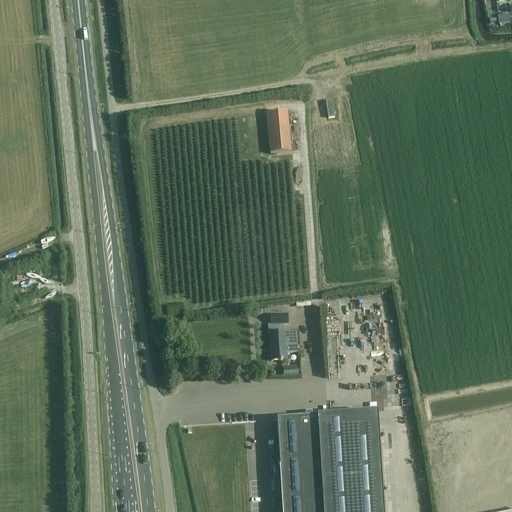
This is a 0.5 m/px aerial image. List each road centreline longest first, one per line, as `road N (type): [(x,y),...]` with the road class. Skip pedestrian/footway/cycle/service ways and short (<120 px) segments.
road 1 (unclassified): [(168,511),(100,0)]
road 2 (unclassified): [(94,511),(85,316),(52,0)]
road 3 (primary): [(147,511),(90,115)]
road 4 (primary): [(90,115),(125,511)]
road 5 (track): [(111,113),(252,94),(479,47)]
